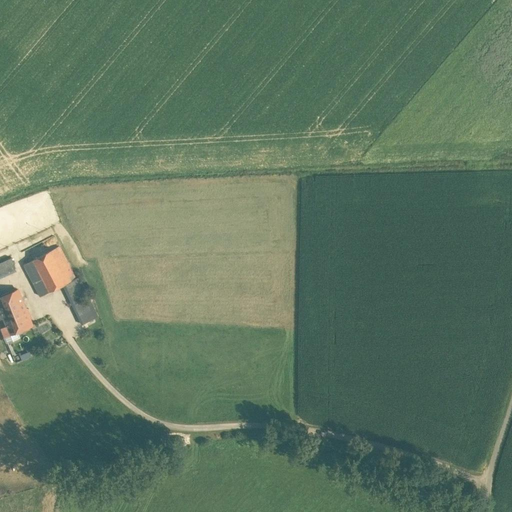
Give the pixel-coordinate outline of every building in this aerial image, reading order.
[(40,241),(43,250),(57,246),(53,236),(40,241)] [(59,246),(33,259),(49,291),(63,284),(75,278),(59,246)] [(11,257),(0,261),(0,274),(16,268),(11,257)] [(49,291),(33,259),(24,264),(40,295),(49,291)] [(76,277),(75,278),(63,284),(77,315),(82,313),(87,310),(91,308),(76,277)] [(0,296),(0,307),(4,317),(5,320),(27,311),(18,289),(0,296)] [(27,311),(5,320),(7,325),(1,327),(4,336),(32,324),(27,311)] [(28,350),(19,354),(21,359),(30,355),(28,350)]
